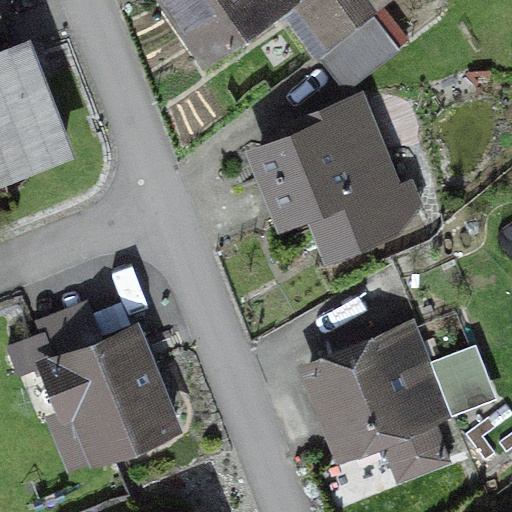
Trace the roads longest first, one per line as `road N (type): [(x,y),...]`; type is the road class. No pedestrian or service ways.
road 1 (residential): [(282,511),(166,205)]
road 2 (residential): [(166,205),(88,0)]
road 3 (residential): [(0,273),(166,205)]
